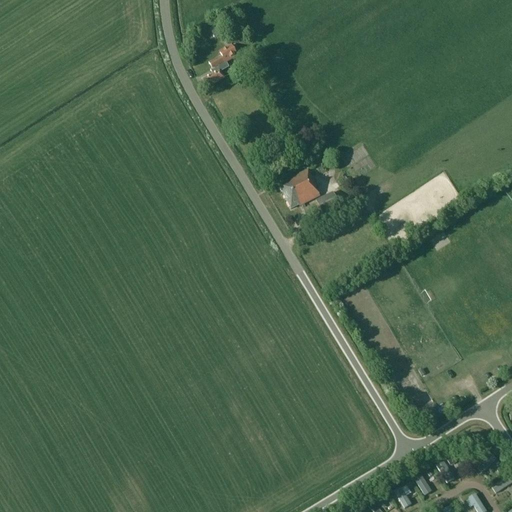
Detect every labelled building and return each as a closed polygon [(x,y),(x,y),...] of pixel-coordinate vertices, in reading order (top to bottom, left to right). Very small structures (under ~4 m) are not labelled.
[(220,16),(225,25),(231,22),(226,13),(220,16)] [(216,25),(209,29),(214,39),(222,34),(216,25)] [(236,60),(230,48),(218,55),(221,59),(209,65),(212,71),(210,72),(212,76),(202,82),(206,90),(224,80),(219,73),(219,72),(217,69),(224,65),(225,66),(236,60)] [(296,147),(293,140),(281,141),(285,149),(296,147)] [(300,208),(320,198),(315,190),(317,189),(308,171),(287,182),(287,183),(279,188),(291,210),(300,206),(300,208)] [(328,173),(315,178),(320,189),(332,184),(328,173)] [(316,202),(317,205),(304,211),(308,218),(321,212),(323,215),(340,207),(332,193),(316,202)] [(389,388),(394,396),(400,392),(395,385),(389,388)] [(482,464),(478,474),(487,477),(490,466),(482,464)] [(449,483),(454,480),(443,467),(439,471),(449,483)] [(422,474),(430,487),(436,484),(428,471),(422,474)] [(424,495),(431,490),(421,475),(414,480),(424,495)] [(495,492),(501,498),(511,487),(511,479),(510,478),(495,492)] [(409,481),(401,486),(404,490),(412,485),(409,481)] [(400,487),(391,492),(402,509),(411,504),(400,487)] [(475,494),(467,499),(475,511),(478,511),(484,508),(475,494)]
